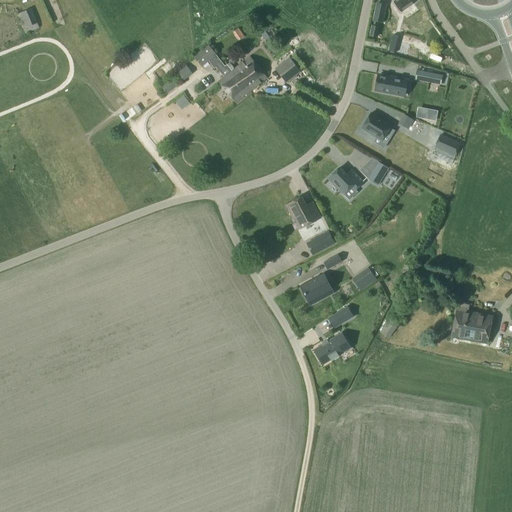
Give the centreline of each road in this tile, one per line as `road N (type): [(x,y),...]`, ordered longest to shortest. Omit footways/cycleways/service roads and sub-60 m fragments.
road 1 (unclassified): [(295,511),(313,389),(290,326),(230,234),(216,192)]
road 2 (unclassified): [(216,192),(290,169),(328,132),(347,95),(366,0)]
road 3 (unclassified): [(0,268),(216,192)]
